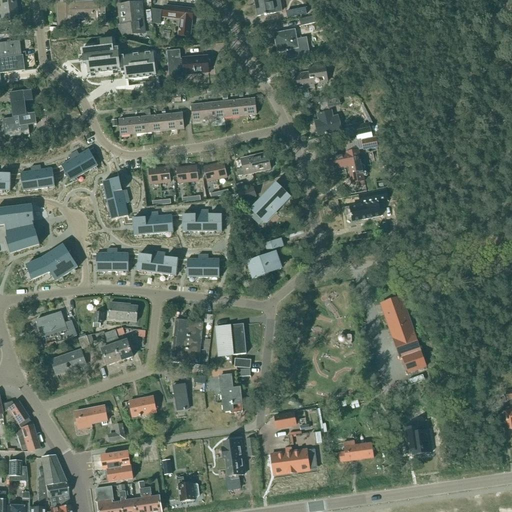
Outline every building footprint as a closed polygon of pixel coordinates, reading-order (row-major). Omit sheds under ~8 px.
[(0,0),(3,22),(18,20),(15,0),(0,0)] [(74,2),(58,2),(59,13),(60,27),(60,34),(58,35),(74,35),(74,26),(70,26),(70,19),(98,18),(98,24),(106,23),(105,6),(98,7),(97,0),(96,0),(97,2),(74,3),(74,2)] [(283,12),(280,0),(257,0),(258,7),(255,7),(257,16),(283,12)] [(121,37),(144,34),(140,3),(119,5),(122,26),(120,26),(121,37)] [(189,37),(193,10),(164,7),(163,17),(164,17),(164,16),(181,18),(179,35),(177,35),(189,37)] [(160,25),(162,10),(151,9),(153,24),(160,25)] [(314,16),(299,19),(301,26),(316,22),(315,17),(314,16)] [(283,36),(276,37),(279,53),(286,52),(288,60),(310,56),(306,38),(297,39),(295,30),(282,32),(283,36)] [(101,47),(82,50),(82,56),(83,61),(83,64),(87,64),(88,74),(90,74),(95,73),(97,73),(113,71),(117,71),(121,71),(121,73),(125,73),(126,80),(134,79),(134,80),(148,78),(148,77),(156,77),(154,64),(153,53),(119,57),(118,48),(113,48),(112,39),(100,40),(101,47)] [(0,59),(23,56),(21,56),(20,41),(0,43),(0,59)] [(180,60),(180,51),(167,52),(169,80),(182,79),(182,76),(209,73),(207,56),(182,58),(183,59),(180,60)] [(23,56),(0,59),(0,83),(1,83),(0,77),(0,76),(0,73),(25,71),(23,56)] [(311,78),(313,88),(314,88),(314,84),(328,82),(325,65),(308,68),(310,79),(311,78)] [(298,91),(313,88),(311,78),(310,79),(308,68),(309,73),(295,75),(298,91)] [(144,95),(157,93),(156,83),(143,84),(144,95)] [(13,118),(3,119),(6,138),(30,135),(29,126),(36,125),(35,114),(27,115),(25,102),(33,101),(31,90),(23,91),(9,93),(13,118)] [(239,101),(240,117),(256,115),(254,99),(239,101)] [(224,118),(240,117),(239,101),(223,102),(224,118)] [(209,120),(224,118),(223,102),(207,104),(209,120)] [(193,121),(209,120),(207,104),(191,106),(193,121)] [(318,121),(314,122),(318,137),(342,131),(338,116),(334,117),(332,110),(317,114),(318,121)] [(166,115),(168,131),(184,129),(182,114),(166,115)] [(152,133),(168,131),(166,115),(150,117),(152,133)] [(136,134),(152,133),(150,117),(135,118),(136,134)] [(120,136),(136,134),(135,118),(119,120),(120,136)] [(369,124),(352,128),(354,136),(371,132),(369,124)] [(363,150),(376,147),(377,147),(376,139),(362,142),(363,150)] [(79,155),(75,158),(84,174),(98,166),(92,155),(89,150),(79,155)] [(345,166),(348,165),(352,184),(359,183),(364,182),(361,167),(366,166),(364,158),(360,158),(358,150),(346,153),(346,154),(326,158),(328,170),(345,167),(345,166)] [(244,176),(271,170),(267,153),(240,159),(243,169),(237,170),(238,176),(244,175),(244,176)] [(70,160),(61,166),(63,171),(70,182),(84,174),(75,158),(70,160)] [(214,166),(217,180),(227,177),(224,163),(214,166)] [(207,182),(217,180),(214,166),(204,168),(207,182)] [(186,168),(188,182),(198,181),(196,167),(186,168)] [(159,169),(160,183),(170,182),(169,168),(159,169)] [(178,183),(188,182),(186,168),(176,169),(178,183)] [(41,170),(36,171),(39,189),(55,187),(53,174),(52,169),(41,170)] [(150,184),(160,183),(159,169),(149,170),(150,184)] [(31,172),(20,174),(21,179),(23,192),(39,189),(36,171),(31,172)] [(0,191),(10,191),(10,180),(11,174),(0,173),(0,191)] [(114,180),(102,183),(107,202),(124,198),(122,192),(119,178),(114,180)] [(238,193),(245,191),(242,183),(236,185),(238,193)] [(276,185),(252,210),(263,221),(273,211),(276,214),(277,213),(273,209),(277,205),(279,208),(289,198),(276,185)] [(239,194),(241,202),(255,197),(253,189),(239,194)] [(361,205),(343,208),(345,216),(350,215),(351,217),(352,217),(353,222),(380,217),(378,202),(387,200),(385,189),(359,194),(361,205)] [(124,198),(107,202),(112,221),(123,218),(128,217),(125,204),(124,198)] [(32,206),(0,209),(0,226),(7,225),(9,238),(5,239),(10,255),(39,246),(34,230),(31,222),(34,222),(32,206)] [(182,215),(182,221),(182,232),(202,232),(202,215),(196,215),(182,215)] [(208,215),(202,215),(202,232),(222,232),(222,221),(222,215),(208,215)] [(237,215),(231,217),(235,229),(241,226),(237,215)] [(158,217),(152,218),(154,235),(173,233),(172,221),(172,216),(158,217)] [(146,218),(132,219),(133,225),(134,237),(154,235),(152,218),(146,218)] [(280,238),(268,242),(271,250),(283,247),(280,238)] [(42,259),(25,266),(26,267),(31,281),(50,273),(55,282),(78,268),(63,245),(51,253),(42,259)] [(254,279),(281,269),(275,253),(249,263),(254,279)] [(96,254),(96,260),(96,272),(112,272),(112,254),(107,254),(96,254)] [(117,254),(112,254),(112,272),(128,272),(128,260),(128,254),(117,254)] [(138,260),(137,272),(156,274),(158,257),(152,256),(139,254),(138,260)] [(158,257),(156,274),(176,276),(177,265),(178,259),(165,258),(158,257)] [(189,260),(187,260),(187,265),(187,278),(203,278),(203,260),(198,260),(189,260)] [(208,260),(203,260),(203,278),(219,278),(219,265),(219,260),(208,260)] [(408,373),(426,367),(401,297),(380,304),(389,328),(392,327),(395,338),(393,339),(399,358),(402,357),(408,373)] [(136,322),(138,307),(130,306),(130,305),(110,303),(109,319),(116,319),(116,321),(136,322)] [(65,324),(61,312),(36,320),(43,340),(54,336),(54,335),(67,330),(65,324)] [(102,324),(103,313),(95,313),(94,323),(100,324),(102,324)] [(206,315),(205,323),(212,324),(213,316),(206,315)] [(173,341),(198,344),(201,344),(198,344),(200,329),(203,329),(203,323),(176,320),(179,321),(177,341),(173,341)] [(72,322),(65,324),(67,330),(71,340),(75,338),(77,337),(72,322)] [(231,326),(215,328),(217,351),(225,350),(225,356),(246,354),(243,329),(231,330),(231,326)] [(110,332),(120,362),(133,357),(128,345),(127,340),(119,343),(115,330),(110,332)] [(107,366),(120,362),(110,332),(104,334),(109,347),(101,349),(107,366)] [(338,337),(338,338),(338,339),(338,340),(338,341),(339,341),(340,342),(341,342),(342,342),(343,342),(344,342),(345,341),(345,340),(347,340),(347,341),(347,342),(351,342),(352,341),(352,335),(351,334),(347,334),(347,336),(345,336),(345,335),(344,335),(343,334),(342,334),(341,334),(340,334),(339,335),(338,336),(338,337)] [(82,350),(90,347),(90,345),(87,336),(79,339),(82,348),(82,350)] [(43,348),(39,339),(35,341),(34,341),(37,350),(38,349),(43,348)] [(171,362),(199,365),(199,359),(196,358),(198,344),(201,344),(198,344),(173,341),(177,342),(175,362),(171,362)] [(56,376),(86,366),(81,351),(80,351),(75,352),(68,355),(51,361),(56,376)] [(250,369),(251,360),(235,359),(234,367),(250,369)] [(408,380),(410,386),(425,381),(423,375),(408,380)] [(205,384),(206,377),(195,376),(194,383),(205,384)] [(220,377),(224,412),(230,412),(230,414),(242,412),(240,388),(230,389),(229,376),(220,377)] [(177,411),(189,409),(185,382),(172,384),(177,411)] [(132,418),(156,413),(153,397),(129,402),(132,418)] [(357,400),(350,402),(352,408),(359,407),(357,400)] [(11,402),(0,405),(2,414),(8,410),(21,430),(27,426),(31,424),(18,403),(14,406),(11,402)] [(79,430),(89,428),(88,425),(107,422),(104,407),(75,412),(79,430)] [(294,413),(275,416),(277,429),(296,425),(294,413)] [(109,443),(125,440),(122,424),(116,425),(118,435),(108,437),(109,443)] [(27,427),(27,426),(21,430),(16,433),(21,451),(27,450),(28,453),(39,449),(32,425),(27,427)] [(404,429),(403,429),(407,453),(408,453),(407,451),(411,450),(412,456),(413,456),(413,454),(430,452),(430,454),(431,454),(428,431),(427,431),(427,433),(423,434),(422,427),(421,427),(422,429),(404,431),(404,429)] [(253,439),(246,440),(249,458),(256,457),(253,439)] [(244,476),(240,452),(239,441),(224,443),(225,449),(222,450),(223,459),(226,459),(228,472),(225,473),(226,480),(227,490),(240,488),(239,476),(244,476)] [(355,446),(354,442),(343,443),(345,453),(339,453),(341,463),(374,458),(372,444),(355,446)] [(306,450),(271,455),(273,471),(273,475),(309,471),(308,462),(316,461),(315,449),(306,451),(306,450)] [(128,452),(101,456),(103,470),(105,470),(124,467),(125,466),(125,467),(127,467),(127,464),(130,464),(128,454),(128,452)] [(41,458),(44,478),(45,487),(66,483),(55,459),(54,456),(41,458)] [(21,461),(8,462),(8,476),(21,476),(21,468),(21,461)] [(162,462),(164,476),(171,475),(169,461),(162,462)] [(133,479),(131,464),(127,464),(127,467),(125,467),(124,467),(105,470),(105,471),(107,470),(109,483),(133,479)] [(183,465),(173,466),(175,480),(177,480),(179,493),(181,502),(187,501),(188,502),(192,502),(193,501),(195,500),(194,498),(198,498),(199,496),(197,485),(196,484),(192,485),(192,483),(184,485),(183,479),(185,479),(183,465)] [(48,502),(45,487),(44,478),(38,479),(38,508),(30,508),(29,511),(43,511),(44,502),(48,502)] [(58,507),(58,511),(70,511),(68,495),(66,483),(45,487),(48,502),(48,503),(50,502),(51,508),(58,507)] [(99,511),(110,511),(107,487),(96,489),(97,498),(94,501),(98,504),(99,511)] [(107,487),(110,511),(122,511),(121,502),(113,504),(112,501),(114,500),(112,487),(107,487)] [(145,489),(148,511),(161,511),(159,496),(150,498),(150,495),(151,495),(150,488),(145,489)] [(135,511),(148,511),(145,489),(140,489),(141,497),(142,497),(142,499),(134,500),(135,511)] [(135,511),(134,500),(125,501),(125,499),(126,499),(125,491),(119,492),(121,502),(122,511),(135,511)] [(28,511),(28,500),(22,500),(21,507),(8,507),(7,511),(28,511)]
